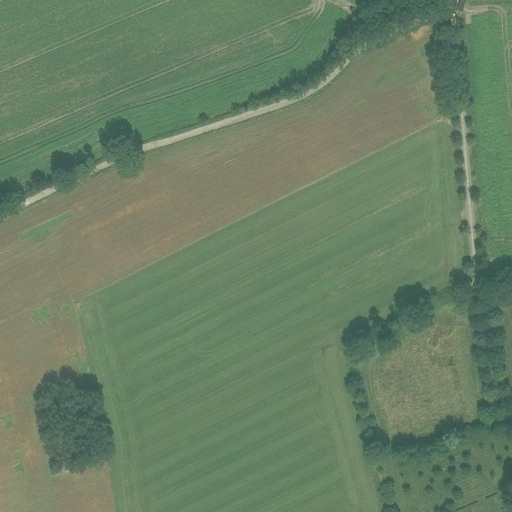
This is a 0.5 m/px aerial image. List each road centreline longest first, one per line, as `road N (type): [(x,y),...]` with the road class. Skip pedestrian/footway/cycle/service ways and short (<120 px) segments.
road 1 (unclassified): [(0,213),(139,150),(307,93),(365,45),(455,0)]
road 2 (track): [(511,420),(491,375),(475,272),(453,2)]
